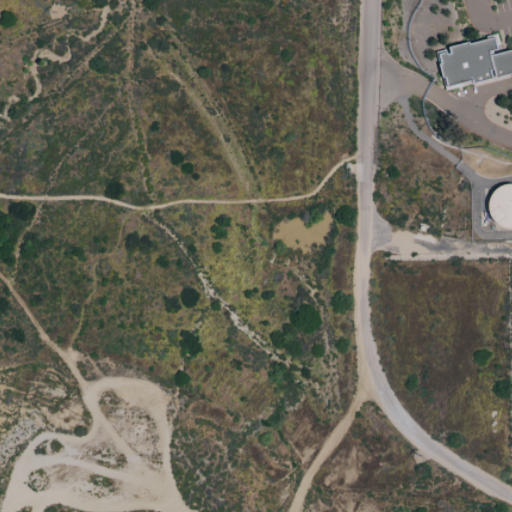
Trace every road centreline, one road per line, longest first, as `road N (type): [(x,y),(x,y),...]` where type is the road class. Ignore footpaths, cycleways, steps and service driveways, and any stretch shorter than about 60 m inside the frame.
road 1 (residential): [(369,0),(362,316),(368,352),(413,434),(446,463),(511,499)]
road 2 (track): [(380,380),(348,413),(289,511)]
